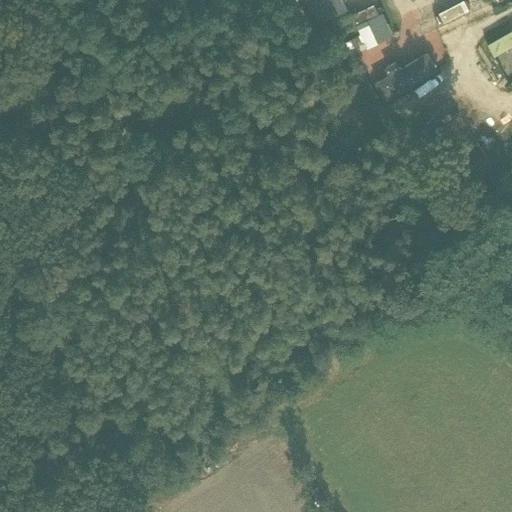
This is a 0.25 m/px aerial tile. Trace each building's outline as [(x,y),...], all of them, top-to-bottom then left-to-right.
[(308,0),(318,22),(347,9),(342,0),(308,0)] [(470,0),(452,0),(406,15),(413,36),(476,16),(470,0)] [(373,22),(360,27),(367,45),(394,35),(384,10),(370,15),(373,22)] [(324,27),(302,37),(306,47),(328,37),(324,27)] [(428,47),(444,40),(440,30),(424,36),(428,47)] [(511,30),(485,42),(490,53),(511,43),(511,30)] [(329,38),(307,48),(311,57),(333,48),(329,38)] [(427,56),(375,87),(386,105),(438,74),(427,56)] [(431,107),(440,145),(448,143),(452,159),(476,152),(468,118),(453,122),(448,103),(431,107)]
